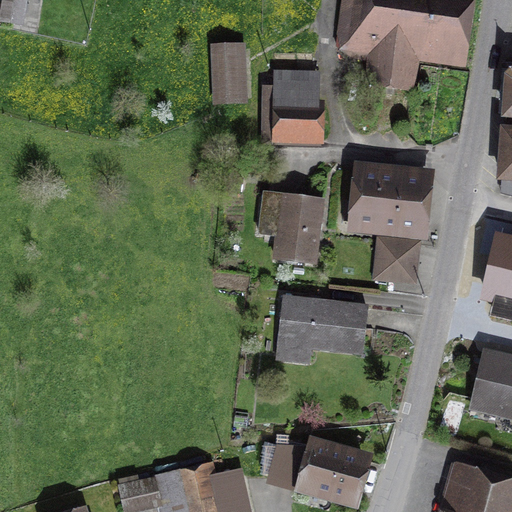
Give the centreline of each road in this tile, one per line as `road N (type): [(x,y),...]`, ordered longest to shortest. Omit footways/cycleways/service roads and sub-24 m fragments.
road 1 (tertiary): [(462,198),(383,511)]
road 2 (tertiary): [(497,0),(462,198)]
